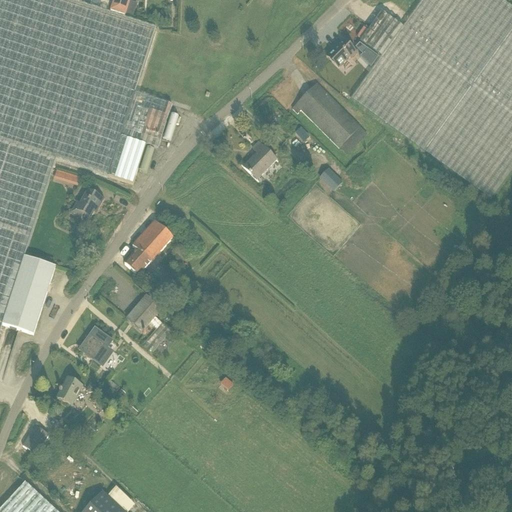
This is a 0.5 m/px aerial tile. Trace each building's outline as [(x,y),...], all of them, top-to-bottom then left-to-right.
[(56,269),(24,258),(56,161),(133,186),(146,147),(157,149),(171,106),(133,94),(155,28),(67,0),(0,0),(0,332),(2,326),(33,337),(56,269)] [(113,0),(111,8),(110,11),(126,16),(130,0),(113,0)] [(511,172),(511,10),(498,0),(423,0),(402,28),(382,14),(360,43),(375,54),(381,59),(375,67),(351,100),(396,134),(491,202),(511,172)] [(357,55),(344,42),(335,52),(333,50),(326,58),(338,70),(350,58),(352,60),(357,55)] [(379,58),(360,44),(355,49),(362,56),(360,58),(371,69),(379,58)] [(293,110),(297,115),(301,111),(339,150),(360,129),(317,86),(293,110)] [(171,142),(178,117),(171,115),(163,140),(171,142)] [(298,139),(305,133),(301,129),(295,135),(298,139)] [(258,155),(244,169),(256,182),(276,162),(259,144),(253,150),(258,155)] [(327,173),(334,166),(321,153),(313,160),(327,173)] [(59,182),(67,185),(69,176),(61,174),(59,182)] [(96,215),(104,201),(88,192),(81,205),(78,203),(72,214),(82,219),(83,216),(90,220),(94,213),(96,215)] [(137,252),(125,266),(138,278),(173,240),(155,224),(133,248),(137,252)] [(52,266),(54,261),(47,258),(45,264),(52,266)] [(147,297),(127,321),(142,334),(162,310),(147,297)] [(150,326),(156,331),(161,324),(156,320),(150,326)] [(142,348),(151,356),(171,333),(162,325),(142,348)] [(113,343),(102,334),(95,330),(90,336),(79,352),(93,362),(104,347),(108,350),(113,343)] [(226,379),(220,386),(228,393),(234,387),(226,379)] [(82,388),(66,380),(56,399),(72,407),(82,388)] [(91,384),(86,392),(90,394),(93,393),(96,387),(91,384)] [(125,395),(121,391),(117,395),(122,399),(125,395)] [(36,428),(23,448),(36,457),(49,437),(36,428)] [(54,511),(25,485),(0,511),(54,511)] [(86,511),(122,511),(103,494),(86,511)]
